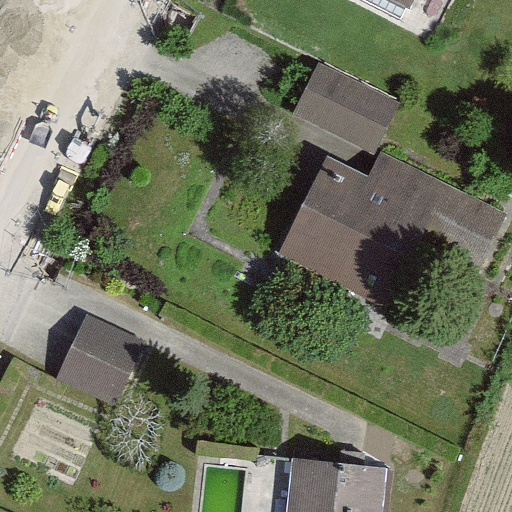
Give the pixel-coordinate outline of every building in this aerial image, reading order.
[(411,0),(365,0),(402,18),(411,0)] [(403,106),(322,65),(293,123),(374,164),(403,106)] [(334,164),(285,262),(385,312),(415,250),(480,284),(510,221),(383,158),(371,182),(334,164)] [(144,354),(86,325),(55,388),(113,416),(144,354)] [(384,511),(389,468),(278,457),(272,511),(384,511)]
